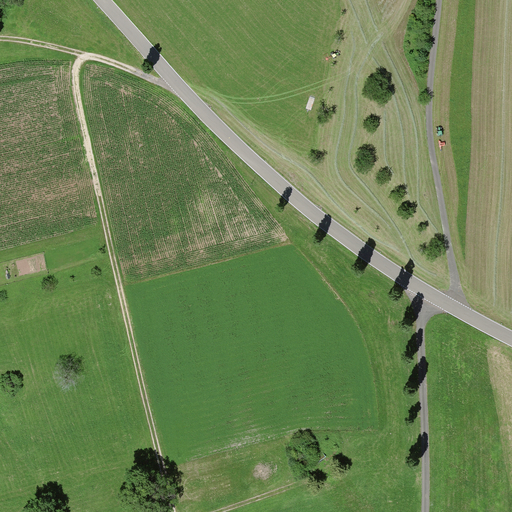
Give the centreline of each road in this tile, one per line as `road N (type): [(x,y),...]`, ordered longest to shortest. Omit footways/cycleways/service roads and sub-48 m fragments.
road 1 (track): [(85,56),(77,92),(172,511)]
road 2 (tertiary): [(104,0),(177,85),(300,204),(433,298)]
road 3 (unclassified): [(455,310),(429,109),(438,0)]
road 4 (unclassified): [(425,511),(420,330),(433,298)]
road 5 (track): [(0,39),(177,85)]
